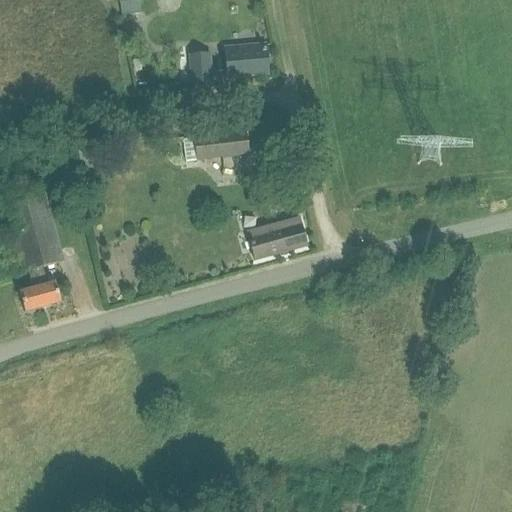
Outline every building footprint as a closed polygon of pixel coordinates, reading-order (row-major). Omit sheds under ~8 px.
[(120,3),(122,17),(141,14),(138,0),(118,0),(119,3),(120,3)] [(225,78),(248,76),(268,74),(265,46),(222,50),(225,78)] [(191,80),(191,84),(212,83),(210,53),(189,55),(189,57),(177,58),(179,81),(191,80)] [(183,140),(185,161),(249,154),(246,133),(183,140)] [(97,176),(91,149),(77,152),(83,179),(97,176)] [(0,190),(37,181),(29,154),(0,161),(0,190)] [(43,198),(0,208),(0,219),(15,276),(28,273),(43,269),(60,265),(43,198)] [(247,234),(249,243),(255,262),(306,248),(298,219),(247,234)] [(32,290),(19,294),(25,313),(61,303),(55,284),(48,286),(43,269),(28,273),(32,290)]
